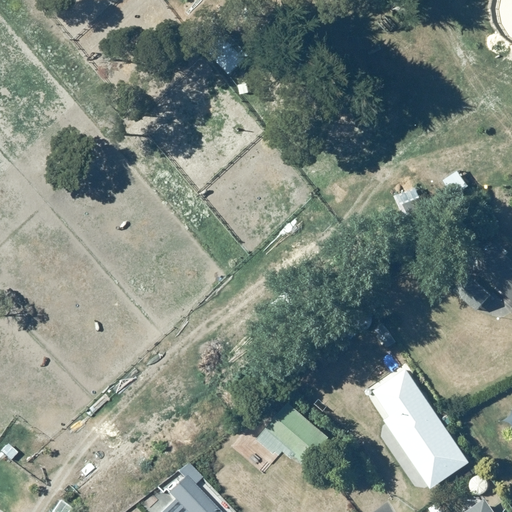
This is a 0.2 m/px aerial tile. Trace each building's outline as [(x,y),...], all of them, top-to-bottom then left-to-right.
[(472,186),(462,169),(446,179),(456,196),(472,186)] [(496,296),(504,305),(511,298),(511,270),(493,247),(439,292),(459,315),(471,305),(477,312),(496,296)] [(402,341),(389,321),(375,331),(388,350),(402,341)] [(476,461),(412,368),(378,391),(394,415),(389,418),(437,488),(476,461)] [(336,438),(295,402),(263,439),(284,457),(289,451),(307,467),(321,451),(323,453),(336,438)] [(162,511),(224,511),(188,474),(169,492),(176,499),(162,511)] [(158,511),(165,505),(153,493),(140,506),(145,511),(158,511)] [(500,511),(493,501),(475,511),(500,511)]
